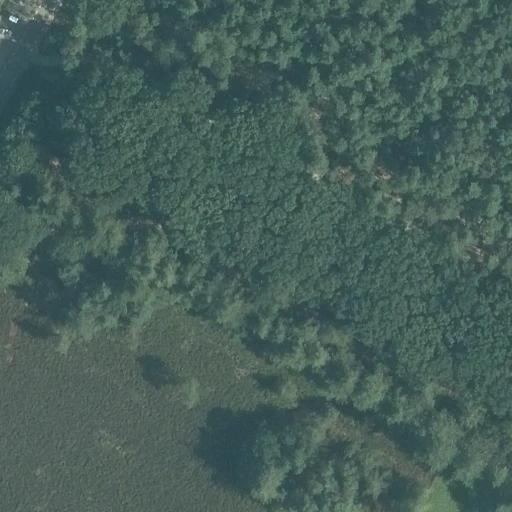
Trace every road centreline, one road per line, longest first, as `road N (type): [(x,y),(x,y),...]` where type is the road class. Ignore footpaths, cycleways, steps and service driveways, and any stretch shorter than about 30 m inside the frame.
road 1 (track): [(511,333),(17,57)]
road 2 (track): [(511,285),(127,75),(17,57)]
